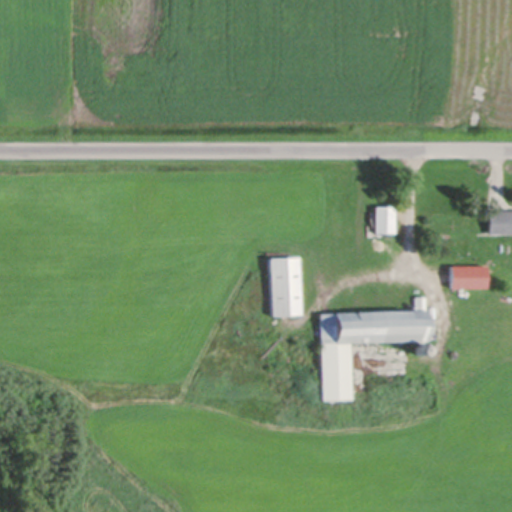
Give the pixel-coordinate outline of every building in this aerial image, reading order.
[(372,228),(372,202),(392,202),(392,228),(372,228)] [(511,229),(486,230),(486,206),(511,206),(511,229)] [(269,312),(266,254),(296,253),(298,311),(269,312)] [(448,261),(483,261),(484,283),(448,284),(448,261)] [(319,396),(317,310),(331,309),(331,308),(352,307),(352,306),(407,304),(407,305),(412,305),(412,294),(423,293),(425,335),(347,338),(349,395),(319,396)] [(418,343),(419,343),(420,343),(421,343),(421,344),(422,344),(422,345),(423,345),(423,346),(423,347),(424,347),(424,348),(424,349),(423,350),(423,351),(423,352),(422,352),(421,353),(420,353),(419,354),(418,354),(417,354),(417,353),(416,353),(415,353),(415,352),(414,352),(414,351),(413,351),(413,350),(413,349),(413,348),(413,347),(413,346),(414,345),(414,344),(415,344),(416,343),(417,343),(418,343)]
